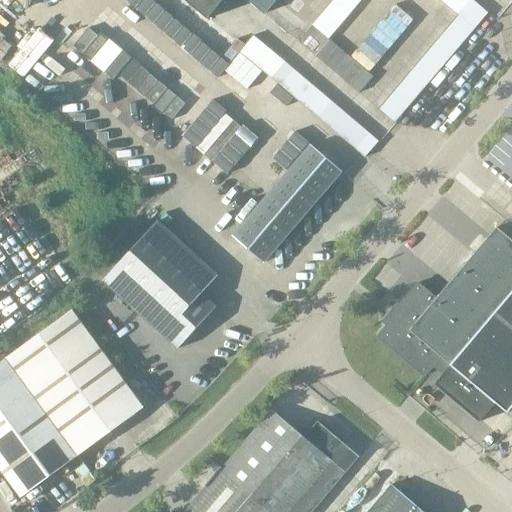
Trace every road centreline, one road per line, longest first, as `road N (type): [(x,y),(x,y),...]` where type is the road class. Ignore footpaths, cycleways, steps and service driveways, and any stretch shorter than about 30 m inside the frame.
road 1 (unclassified): [(300,339),(511,90)]
road 2 (unclassified): [(498,511),(300,339)]
road 3 (unclassified): [(118,511),(156,489),(300,339)]
